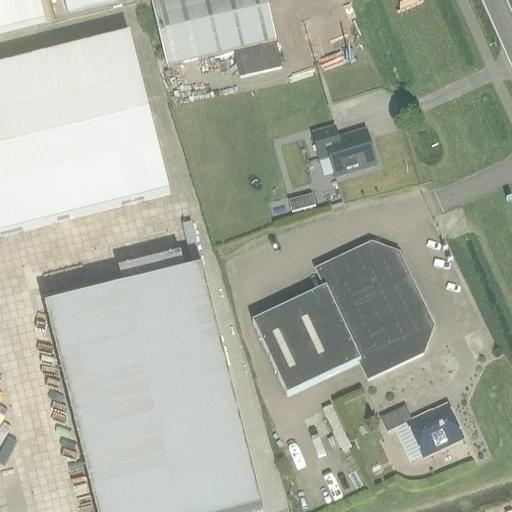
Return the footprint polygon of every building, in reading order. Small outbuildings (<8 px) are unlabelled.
[(36,0),(0,0),(0,28),(41,18),(36,0)] [(63,0),(67,16),(114,4),(112,0),(63,0)] [(234,52),(240,78),(281,69),(275,42),(277,42),(266,0),(170,0),(152,4),(167,68),(234,52)] [(130,39),(0,71),(0,239),(170,197),(130,39)] [(334,175),(335,176),(376,164),(367,134),(339,142),(335,129),(312,135),(320,160),(330,157),(336,175),(334,175)] [(312,197),(289,203),(292,214),(310,209),(315,208),(312,197)] [(433,328),(399,256),(372,246),(336,263),(317,272),(325,289),(253,323),(288,397),(360,363),(368,381),(387,372),(387,371),(423,355),(433,328)] [(124,291),(46,311),(96,511),(261,511),(263,511),(203,272),(186,276),(181,256),(119,271),(124,291)] [(406,407),(381,419),(387,434),(407,424),(422,457),(462,438),(448,409),(425,420),(423,416),(412,421),(406,407)]
